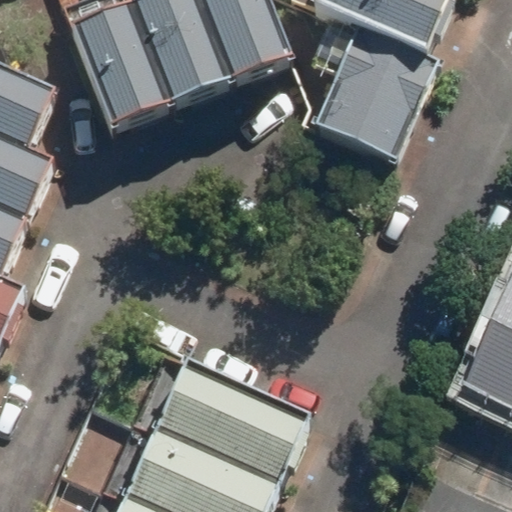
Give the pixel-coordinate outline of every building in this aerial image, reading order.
[(293,0),(150,0),(96,21),(133,119),(313,52),(293,0)] [(351,0),(381,12),(336,121),(416,154),(457,57),(450,54),(473,0),(351,0)] [(0,393),(50,281),(26,271),(78,156),(53,145),(79,85),(0,50),(0,393)] [(511,319),(483,386),(511,398),(511,319)] [(212,353),(140,511),(290,511),(337,408),(212,353)]
